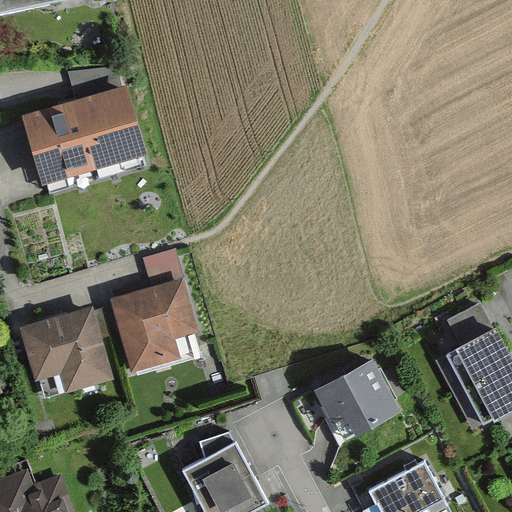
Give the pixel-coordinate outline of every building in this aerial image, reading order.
[(0,0),(0,11),(55,0),(0,0)] [(123,84),(118,62),(72,74),(77,96),(123,84)] [(125,84),(26,112),(44,176),(143,148),(125,84)] [(183,278),(117,296),(136,365),(178,353),(171,329),(195,323),(183,278)] [(90,306),(24,325),(38,372),(63,364),(68,381),(109,369),(90,306)] [(450,349),(468,384),(511,360),(511,359),(494,326),(450,349)] [(511,360),(468,384),(486,418),(511,404),(511,360)] [(367,361),(311,390),(337,441),(393,412),(367,361)] [(233,443),(177,471),(197,511),(244,511),(263,502),(233,443)] [(424,458),(371,487),(384,511),(411,511),(444,495),(424,458)] [(0,511),(67,511),(56,479),(26,490),(21,476),(0,483),(0,511)]
